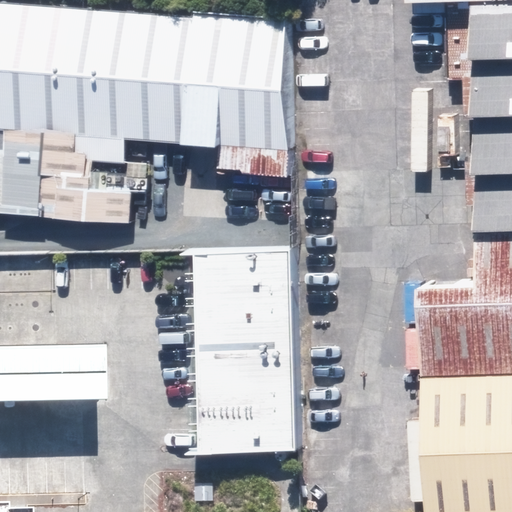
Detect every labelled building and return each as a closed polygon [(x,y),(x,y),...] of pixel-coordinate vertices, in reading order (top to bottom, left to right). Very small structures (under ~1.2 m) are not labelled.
[(293,16),(80,0),(0,0),(0,130),(3,130),(124,139),(220,145),(217,170),(294,175),(293,16)] [(511,0),(470,1),(477,234),(511,233),(511,0)] [(429,85),(411,85),(413,164),(431,164),(429,85)] [(124,139),(3,130),(0,165),(0,212),(129,222),(131,190),(147,193),(147,163),(126,163),(124,139)] [(426,208),(407,208),(406,245),(426,246),(426,208)] [(422,372),(511,370),(511,233),(477,234),(478,280),(420,281),(422,372)] [(295,244),(191,247),(192,263),(192,288),(197,448),(197,455),(301,452),(295,244)] [(107,344),(0,345),(0,401),(108,400),(107,344)] [(511,511),(511,370),(422,372),(425,511),(511,511)] [(123,511),(123,499),(0,501),(0,511),(123,511)]
